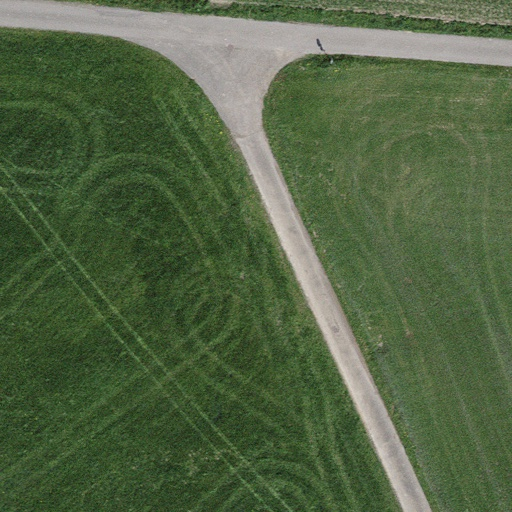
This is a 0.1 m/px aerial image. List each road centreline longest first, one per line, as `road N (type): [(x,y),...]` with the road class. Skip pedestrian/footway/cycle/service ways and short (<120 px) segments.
road 1 (track): [(223,40),(257,144),(420,511)]
road 2 (track): [(223,40),(511,59)]
road 3 (track): [(0,23),(223,40)]
